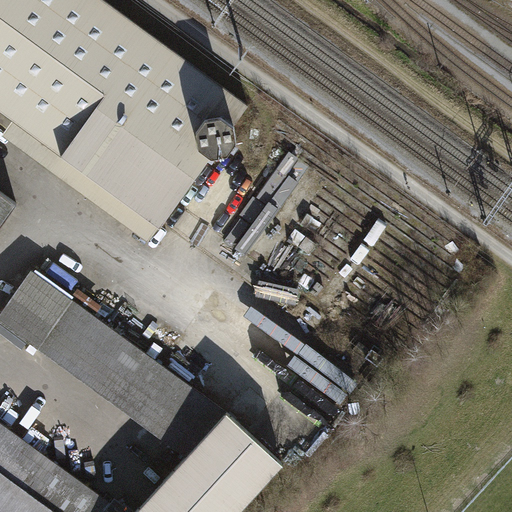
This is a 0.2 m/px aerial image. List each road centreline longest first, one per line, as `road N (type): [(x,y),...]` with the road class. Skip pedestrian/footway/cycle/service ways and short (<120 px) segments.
road 1 (track): [(147,0),(511,261)]
road 2 (unknown): [(262,399),(212,304),(75,222),(46,221),(18,239),(0,275)]
